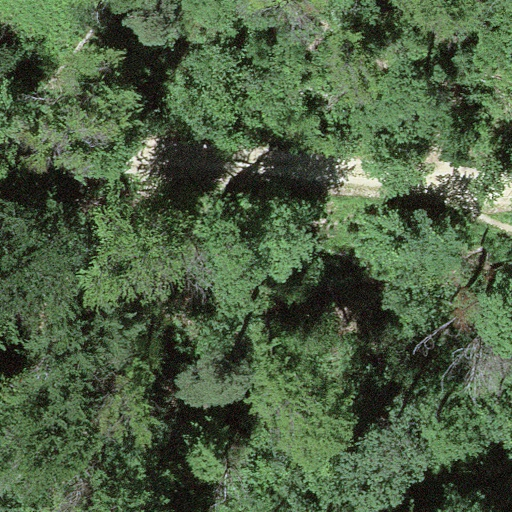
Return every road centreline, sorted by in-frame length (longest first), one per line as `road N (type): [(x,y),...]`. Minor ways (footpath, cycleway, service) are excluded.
road 1 (track): [(511,458),(266,457),(97,492),(0,495)]
road 2 (track): [(0,143),(434,180)]
